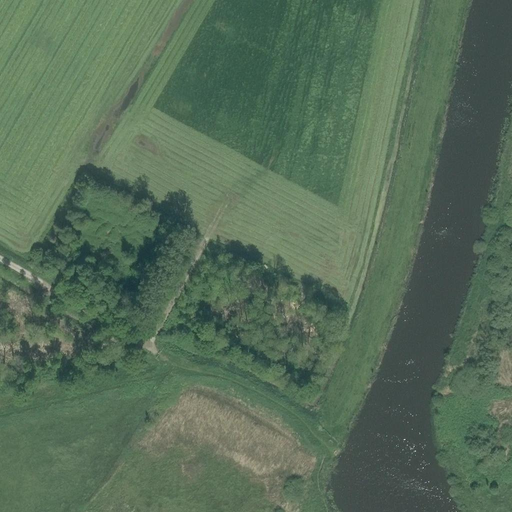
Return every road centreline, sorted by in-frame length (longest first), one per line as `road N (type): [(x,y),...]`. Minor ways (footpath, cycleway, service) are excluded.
road 1 (track): [(452,0),(390,280),(324,439),(211,373),(178,367)]
road 2 (unclassified): [(160,355),(0,263)]
